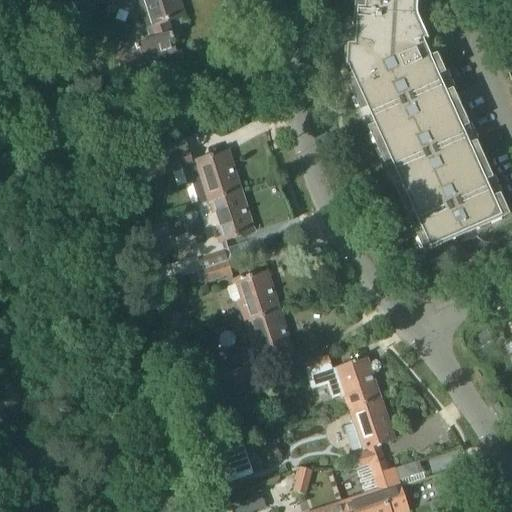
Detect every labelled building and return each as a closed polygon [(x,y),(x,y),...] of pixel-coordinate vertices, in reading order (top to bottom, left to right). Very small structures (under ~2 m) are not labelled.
[(67,0),(37,0),(45,19),(71,9),(67,0)] [(182,18),(176,0),(136,0),(149,37),(144,38),(146,43),(116,52),(122,71),(152,62),(156,64),(159,60),(175,54),(171,40),(173,40),(171,34),(169,35),(165,23),(182,18)] [(356,0),(354,35),(348,34),(348,33),(347,33),(344,68),(346,81),(359,111),(361,110),(360,109),(364,107),(374,130),(370,132),(370,130),(369,131),(383,163),(384,163),(383,161),(387,160),(398,183),(394,184),(393,183),(392,183),(407,216),(408,215),(407,214),(411,212),(421,235),(418,237),(417,235),(416,236),(423,253),(505,216),(497,199),(496,200),(497,201),(493,203),(483,180),(486,178),(487,180),(488,179),(474,147),(473,147),(473,149),(469,150),(459,127),(463,126),(464,127),(465,127),(450,94),(449,95),(450,96),(446,98),(436,75),(439,73),(440,75),(441,74),(434,57),(429,59),(422,42),(423,42),(417,28),(420,26),(417,20),(416,17),(415,14),(415,11),(416,0),(356,0)] [(117,89),(100,95),(105,111),(122,106),(117,89)] [(207,203),(238,193),(225,152),(191,163),(187,152),(186,152),(183,141),(158,149),(166,173),(181,168),(187,184),(191,183),(199,205),(207,203)] [(124,158),(128,169),(144,164),(140,153),(124,158)] [(220,243),(224,242),(251,233),(238,193),(207,203),(215,226),(220,243)] [(196,273),(226,263),(220,243),(215,226),(202,230),(207,243),(191,248),(195,260),(167,269),(166,266),(142,274),(146,289),(196,273)] [(200,285),(230,275),(228,269),(228,268),(226,263),(196,273),(200,285)] [(276,312),(264,273),(234,283),(235,287),(227,289),(231,304),(239,301),(246,322),(276,312)] [(276,312),(246,322),(254,347),(242,350),(248,370),(256,367),(260,366),(259,364),(290,354),(276,312)] [(331,372),(329,368),(326,357),(302,365),(306,376),(310,389),(326,383),(331,398),(338,396),(339,398),(343,397),(348,411),(378,401),(365,360),(354,364),(353,362),(351,363),(352,365),(334,371),(331,372)] [(227,390),(255,380),(260,378),(256,367),(248,370),(223,378),(227,390)] [(362,451),(392,441),(378,401),(348,411),(353,426),(344,429),(351,452),(361,448),(362,451)] [(252,476),(241,446),(215,455),(225,485),(252,476)] [(371,464),(382,460),(378,449),(355,456),(359,468),(371,464)] [(382,460),(371,464),(379,487),(380,491),(381,491),(382,492),(388,490),(398,487),(397,483),(392,470),(386,472),(384,465),(382,460)] [(304,495),(311,472),(299,469),(292,492),(304,495)] [(341,504),(343,511),(406,511),(398,487),(382,492),(381,491),(341,504)] [(234,511),(255,511),(265,508),(260,496),(232,507),(234,511)]
